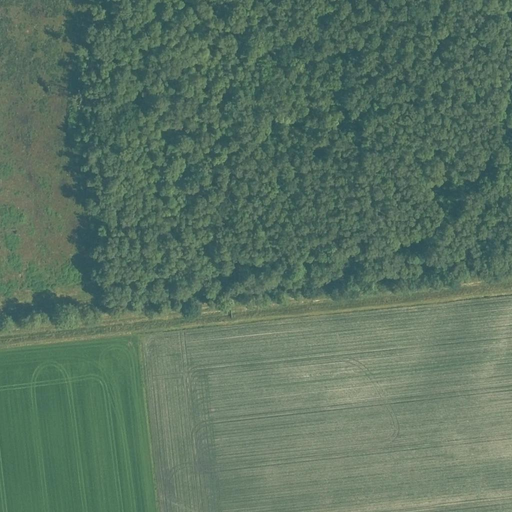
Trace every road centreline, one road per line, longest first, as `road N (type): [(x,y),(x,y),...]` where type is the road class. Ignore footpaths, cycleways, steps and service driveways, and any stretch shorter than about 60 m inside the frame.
road 1 (track): [(511,251),(405,269),(100,293),(0,311)]
road 2 (track): [(511,272),(0,328)]
